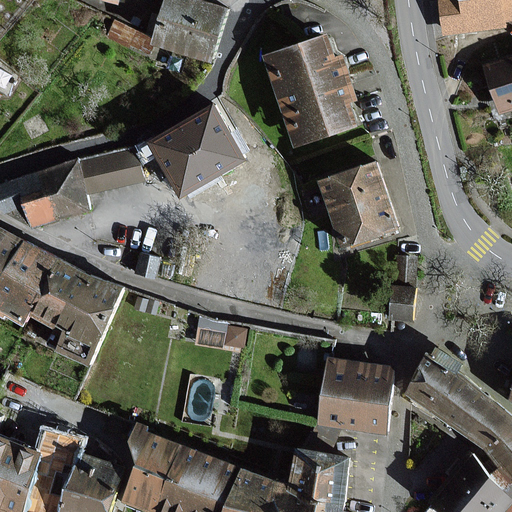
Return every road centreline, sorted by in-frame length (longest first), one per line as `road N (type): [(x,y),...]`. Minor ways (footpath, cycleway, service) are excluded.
road 1 (residential): [(477,240),(458,206),(411,0)]
road 2 (residential): [(393,511),(418,330)]
road 3 (residential): [(511,405),(445,342),(418,330)]
